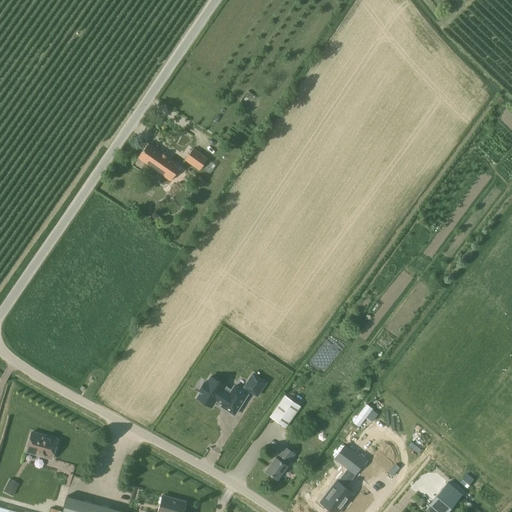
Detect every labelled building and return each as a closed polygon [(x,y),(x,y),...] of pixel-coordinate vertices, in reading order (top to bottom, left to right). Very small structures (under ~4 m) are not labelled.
[(171,181),(181,166),(148,143),(138,157),(171,181)] [(208,159),(198,152),(193,149),(185,160),(200,170),(208,159)] [(265,382),(253,374),(248,382),(253,385),(249,391),(257,396),(265,382)] [(201,391),(197,398),(211,407),(216,400),(223,404),(221,406),(234,414),(247,394),(234,386),(229,394),(222,390),(225,386),(211,376),(206,384),(203,382),(198,390),(201,391)] [(285,430),(300,408),(284,396),(268,418),(285,430)] [(372,409),(366,404),(353,423),(358,427),(366,418),(372,422),(378,414),(371,410),(372,409)] [(52,459),(58,439),(32,432),(26,451),(52,459)] [(288,466),(287,465),(296,454),(284,445),(276,457),(265,471),(277,480),(288,466)] [(365,461),(358,456),(357,458),(342,447),(332,460),(347,471),(337,483),(335,482),(318,504),(328,511),(338,511),(352,495),(344,489),(354,476),(365,461)] [(468,487),(472,482),(465,476),(461,481),(468,487)] [(13,495),(19,482),(8,478),(3,491),(13,495)] [(447,482),(429,505),(437,511),(446,511),(461,494),(447,482)] [(0,511),(126,511),(67,496),(62,511),(20,511),(0,506),(0,511)] [(184,511),(183,511),(185,502),(162,496),(157,511),(184,511)]
